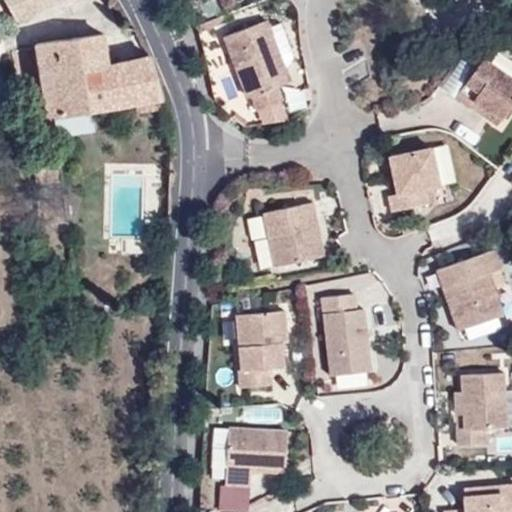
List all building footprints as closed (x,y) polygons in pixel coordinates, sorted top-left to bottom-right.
[(56,0),(6,0),(17,19),(56,0)] [(288,78),(268,18),(226,32),(246,93),(250,93),(253,106),(278,98),(273,83),(288,78)] [(55,114),(162,98),(150,54),(108,63),(104,33),(37,42),(49,115),(55,114)] [(511,100),(511,73),(483,53),(453,96),(495,124),(511,100)] [(424,188),(431,187),(440,185),(432,149),(391,158),(398,195),(391,196),(394,212),(427,205),(424,188)] [(435,203),(431,187),(424,188),(427,205),(435,203)] [(270,235),(277,264),(325,254),(312,199),(264,210),(270,235)] [(262,268),(277,264),(270,235),(255,238),(262,268)] [(434,268),(456,329),(505,312),(490,270),(500,266),(493,247),(434,268)] [(332,370),(371,367),(365,308),(356,308),(355,294),(325,296),(332,370)] [(285,305),(237,309),(242,366),(239,367),(240,382),(272,379),(271,362),(283,361),(281,335),(287,335),(285,305)] [(465,329),(467,338),(504,331),(502,321),(465,329)] [(458,444),(487,442),(485,426),(505,424),(500,370),(459,372),(460,391),(454,392),(458,444)] [(250,463),(284,466),(287,427),(229,423),(225,479),(249,480),(250,463)] [(511,511),(511,485),(464,489),(466,511),(464,511),(511,511)]
